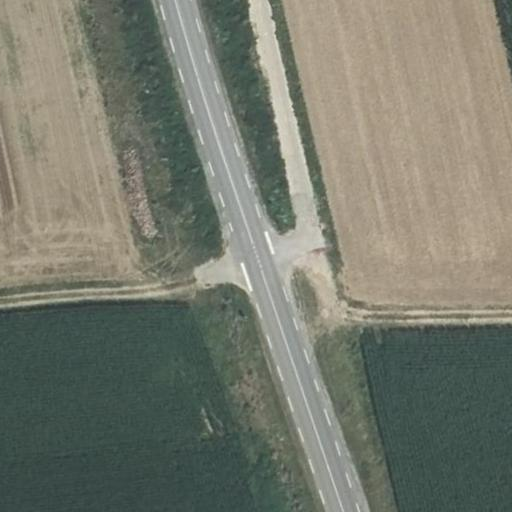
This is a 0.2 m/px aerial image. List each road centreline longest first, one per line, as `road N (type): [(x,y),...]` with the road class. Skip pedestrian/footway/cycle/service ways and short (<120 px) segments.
road 1 (tertiary): [(178,0),(343,511)]
road 2 (track): [(259,0),(330,301),(353,311),(511,311)]
road 3 (track): [(0,306),(136,291),(262,265),(310,237)]
